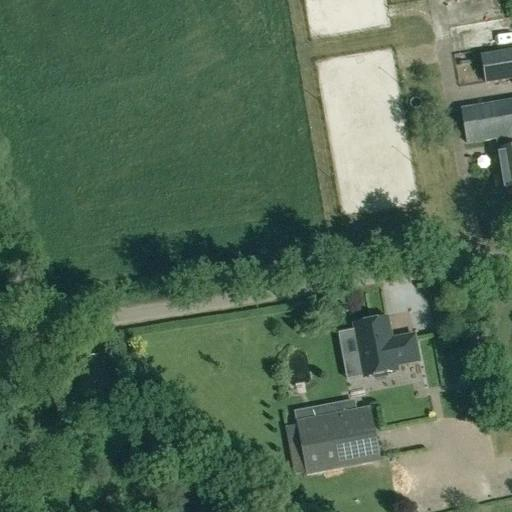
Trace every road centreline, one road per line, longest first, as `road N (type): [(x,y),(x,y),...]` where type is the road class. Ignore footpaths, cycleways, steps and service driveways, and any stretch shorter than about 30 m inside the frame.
road 1 (unclassified): [(0,334),(511,255)]
road 2 (track): [(88,359),(220,511)]
